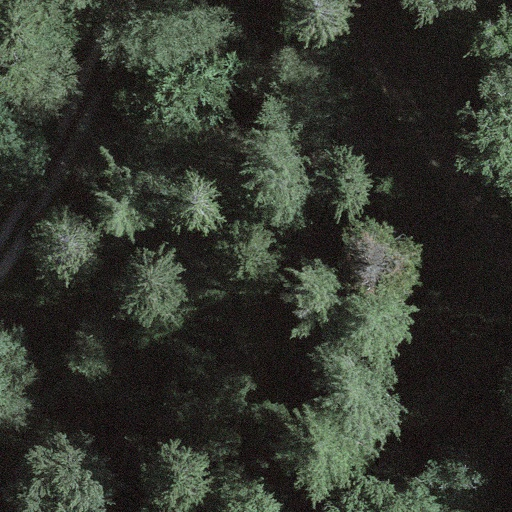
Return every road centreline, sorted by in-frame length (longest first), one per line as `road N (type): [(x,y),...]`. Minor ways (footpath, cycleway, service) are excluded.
road 1 (track): [(511,317),(450,237),(371,0)]
road 2 (track): [(0,238),(132,0)]
